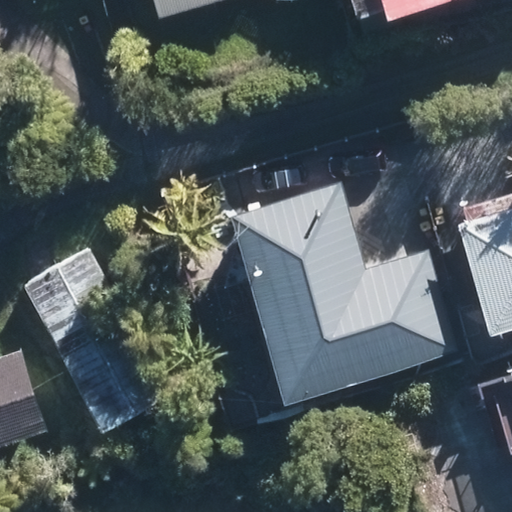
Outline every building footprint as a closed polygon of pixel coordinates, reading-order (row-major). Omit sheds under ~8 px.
[(386,8),(383,0),(350,0),(354,16),(386,8)] [(239,215),(288,391),(447,348),(421,255),(360,272),(337,188),(239,215)] [(511,204),(464,218),(492,319),(511,313),(511,204)] [(88,250),(29,283),(105,417),(163,384),(88,250)] [(0,438),(39,425),(15,354),(0,358),(0,438)]
